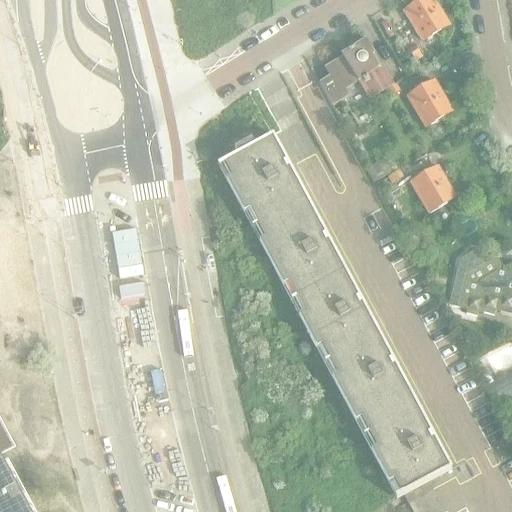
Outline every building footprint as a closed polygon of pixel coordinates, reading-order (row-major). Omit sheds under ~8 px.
[(449,26),(433,0),(423,0),(404,12),(423,42),(449,26)] [(330,77),(318,84),(331,109),(349,98),(346,92),(358,84),(369,101),(372,99),(385,92),(393,86),(382,66),(379,68),(372,56),(375,55),(365,40),(348,51),(350,55),(345,58),(344,57),(324,68),(330,77)] [(422,58),(415,47),(409,51),(416,62),(422,58)] [(452,113),(434,82),(407,97),(425,128),(452,113)] [(393,86),(385,92),(388,98),(400,91),(396,84),(393,86)] [(307,200),(292,172),(273,137),(254,146),(251,140),(234,149),(237,155),(218,166),(219,168),(226,164),(259,226),(307,200)] [(456,199),(437,168),(411,184),(429,215),(456,199)] [(391,184),(403,178),(399,172),(388,179),(391,184)] [(345,272),(331,245),(307,200),(259,226),(298,298),(345,272)] [(460,261),(448,307),(466,311),(465,315),(477,317),(478,313),(494,317),(495,312),(511,316),(511,270),(504,268),(503,268),(497,257),(485,264),(476,250),(460,261)] [(379,336),(365,309),(345,272),(298,298),(332,361),(379,336)] [(418,407),(398,371),(379,336),(332,361),(370,433),(418,407)] [(511,382),(508,376),(483,389),(493,408),(511,397),(511,382)] [(451,471),(437,444),(418,407),(370,433),(404,496),(451,471)] [(0,442),(10,437),(4,427),(0,428),(0,442)] [(0,455),(15,448),(10,437),(0,442),(0,455)] [(0,511),(26,511),(11,482),(0,461),(0,511)] [(412,511),(417,511),(438,501),(432,490),(407,503),(412,511)] [(444,511),(438,501),(417,511),(444,511)]
